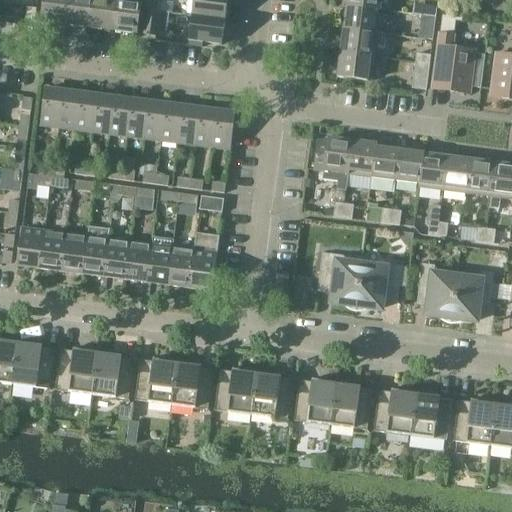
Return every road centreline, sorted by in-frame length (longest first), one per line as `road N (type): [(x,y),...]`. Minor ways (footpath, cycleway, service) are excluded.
road 1 (residential): [(511,366),(246,332)]
road 2 (residential): [(260,85),(0,55)]
road 3 (residential): [(246,332),(0,307)]
road 4 (residential): [(246,332),(273,109)]
road 5 (residential): [(437,130),(273,109)]
